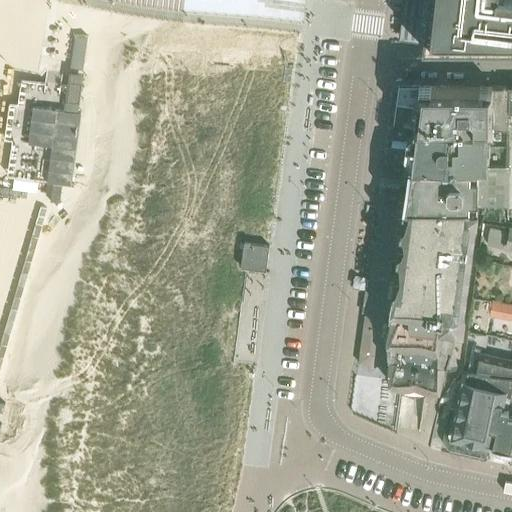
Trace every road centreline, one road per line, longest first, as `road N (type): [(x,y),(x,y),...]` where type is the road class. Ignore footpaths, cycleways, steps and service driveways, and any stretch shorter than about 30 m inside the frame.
road 1 (secondary): [(511,494),(439,478),(334,436),(321,422),(317,401),(360,66)]
road 2 (residential): [(511,65),(360,66)]
